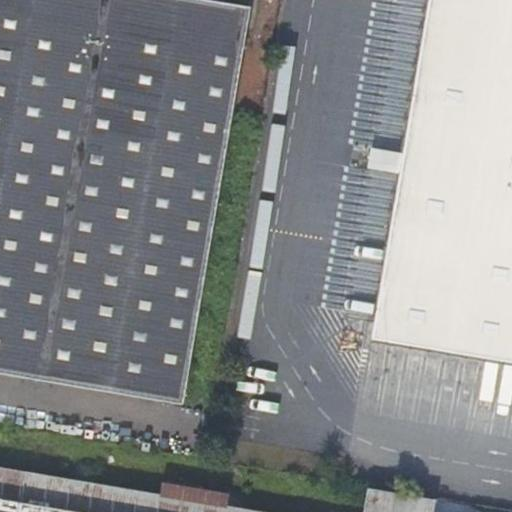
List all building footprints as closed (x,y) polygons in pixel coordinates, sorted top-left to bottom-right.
[(0,0),(0,367),(179,398),(247,6),(211,0),(0,0)] [(511,0),(428,0),(372,335),(511,358),(511,0)] [(16,478),(18,466),(0,462),(0,495),(13,497),(16,478)] [(69,474),(18,466),(16,478),(13,497),(64,506),(69,474)] [(157,489),(69,474),(64,506),(99,511),(430,511),(433,495),(365,483),(359,511),(292,511),(225,501),(227,489),(159,477),(157,489)] [(0,511),(98,511),(13,497),(0,495),(0,511)]
